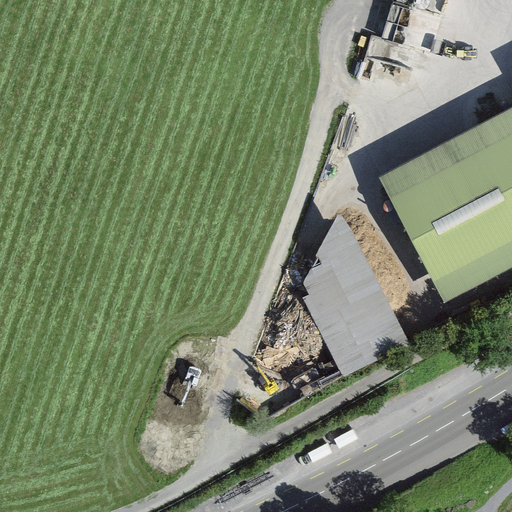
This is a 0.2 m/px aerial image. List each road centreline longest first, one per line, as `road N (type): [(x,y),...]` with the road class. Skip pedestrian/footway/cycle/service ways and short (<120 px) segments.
road 1 (track): [(210,469),(228,379),(337,75)]
road 2 (secondary): [(511,386),(280,511)]
